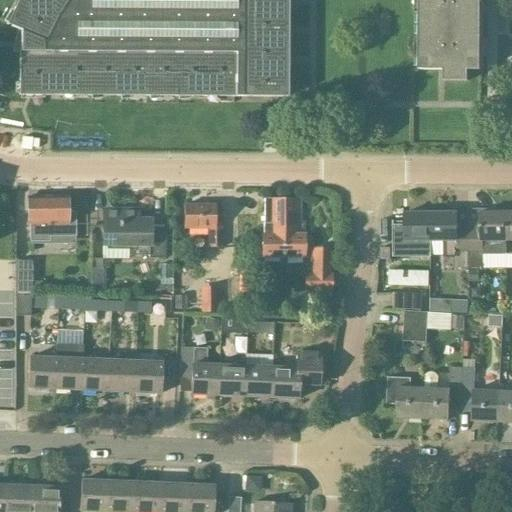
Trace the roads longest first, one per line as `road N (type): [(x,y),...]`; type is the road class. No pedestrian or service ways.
road 1 (unclassified): [(365,173),(0,167)]
road 2 (residential): [(337,457),(0,443)]
road 3 (residential): [(337,457),(361,284),(365,173)]
road 4 (residential): [(511,464),(337,457)]
road 5 (unclassified): [(511,173),(365,173)]
